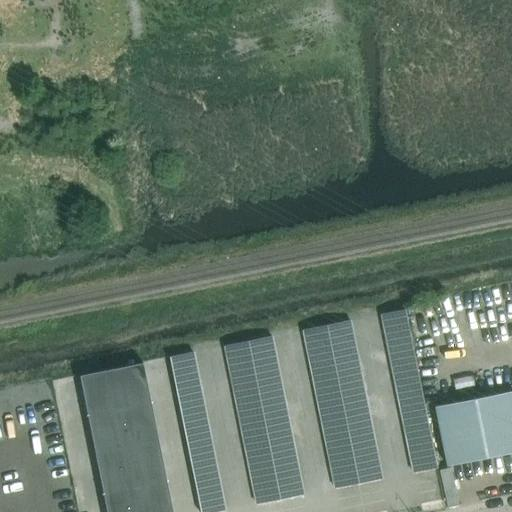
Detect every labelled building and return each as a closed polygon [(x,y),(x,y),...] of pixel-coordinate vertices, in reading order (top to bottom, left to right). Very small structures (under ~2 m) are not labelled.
[(383,326),(406,321),(404,310),(380,314),(383,326)] [(326,326),(328,337),(352,332),(349,321),(326,326)] [(385,337),(409,332),(406,321),(383,326),(385,337)] [(304,342),(328,337),(326,326),(302,330),(304,342)] [(352,332),(328,337),(330,348),(354,343),(352,332)] [(387,348),(411,344),(409,332),(385,337),(387,348)] [(247,341),(250,353),(273,348),(271,337),(247,341)] [(307,353),(330,348),(328,337),(304,342),(307,353)] [(226,357),(250,353),(247,341),(224,346),(226,357)] [(356,354),(354,343),(330,348),(332,359),(356,354)] [(390,359),(413,355),(411,344),(387,348),(390,359)] [(273,348),(250,353),(252,364),(275,359),(273,348)] [(309,364),(332,359),(330,348),(307,353),(309,364)] [(169,357),(171,368),(195,364),(192,352),(169,357)] [(228,369),(252,364),(250,353),(226,357),(228,369)] [(358,366),(356,354),(332,359),(335,370),(358,366)] [(392,371),(415,366),(413,355),(390,359),(392,371)] [(275,359),(252,364),(254,375),(278,370),(275,359)] [(311,375),(335,370),(332,359),(309,364),(311,375)] [(110,369),(114,389),(146,382),(142,362),(110,369)] [(171,368),(173,380),(197,375),(195,364),(171,368)] [(231,380),(254,375),(252,364),(228,369),(231,380)] [(361,377),(358,366),(335,370),(337,382),(361,377)] [(394,382),(418,377),(415,366),(392,371),(394,382)] [(82,395),(114,389),(110,369),(78,375),(82,395)] [(278,370),(254,375),(256,386),(280,382),(278,370)] [(313,386),(337,382),(335,370),(311,375),(313,386)] [(173,380),(176,391),(199,386),(197,375),(173,380)] [(233,391),(256,386),(254,375),(231,380),(233,391)] [(363,388),(361,377),(337,382),(339,393),(363,388)] [(396,393),(420,389),(418,377),(394,382),(396,393)] [(114,389),(118,408),(150,402),(146,382),(114,389)] [(280,382),(256,386),(259,398),(282,393),(280,382)] [(316,398),(339,393),(337,382),(313,386),(316,398)] [(176,391),(178,402),(202,397),(199,386),(176,391)] [(235,402),(259,398),(256,386),(233,391),(235,402)] [(365,399),(363,388),(339,393),(342,404),(365,399)] [(118,408),(114,389),(82,395),(86,415),(118,408)] [(399,405),(422,400),(420,389),(396,393),(399,405)] [(511,390),(434,406),(446,466),(511,452),(511,390)] [(284,404),(282,393),(259,398),(261,409),(284,404)] [(318,409),(342,404),(339,393),(316,398),(318,409)] [(178,402),(180,413),(204,409),(202,397),(178,402)] [(237,414),(261,409),(259,398),(235,402),(237,414)] [(367,411),(365,399),(342,404),(344,415),(367,411)] [(401,416),(425,411),(422,400),(399,405),(401,416)] [(118,408),(122,428),(154,422),(150,402),(118,408)] [(287,415),(284,404),(261,409),(263,420),(287,415)] [(320,420),(344,415),(342,404),(318,409),(320,420)] [(122,428),(118,408),(86,415),(90,434),(122,428)] [(180,413),(183,425),(206,420),(204,409),(180,413)] [(240,425),(263,420),(261,409),(237,414),(240,425)] [(370,422),(367,411),(344,415),(346,427),(370,422)] [(403,427),(427,422),(425,411),(401,416),(403,427)] [(289,426),(287,415),(263,420),(265,431),(289,426)] [(323,431),(346,427),(344,415),(320,420),(323,431)] [(183,425),(185,436),(208,431),(206,420),(183,425)] [(242,436),(265,431),(263,420),(240,425),(242,436)] [(122,428),(126,448),(158,441),(154,422),(122,428)] [(372,433),(370,422),(346,427),(348,438),(372,433)] [(405,438),(429,434),(427,422),(403,427),(405,438)] [(291,438),(289,426),(265,431),(268,443),(291,438)] [(325,443),(348,438),(346,427),(323,431),(325,443)] [(126,448),(122,428),(90,434),(94,454),(126,448)] [(185,436),(187,447),(211,442),(208,431),(185,436)] [(244,447),(268,443),(265,431),(242,436),(244,447)] [(374,444),(372,433),(348,438),(351,449),(374,444)] [(408,450),(431,445),(429,434),(405,438),(408,450)] [(293,449),(291,438),(268,443),(270,454),(293,449)] [(327,454),(351,449),(348,438),(325,443),(327,454)] [(126,448),(130,467),(162,461),(158,441),(126,448)] [(187,447),(189,458),(213,454),(211,442),(187,447)] [(246,458),(270,454),(268,443),(244,447),(246,458)] [(377,455),(374,444),(351,449),(353,460),(377,455)] [(410,461),(434,456),(431,445),(408,450),(410,461)] [(130,467),(126,448),(94,454),(98,474),(130,467)] [(296,460),(293,449),(270,454),(272,465),(296,460)] [(329,465),(353,460),(351,449),(327,454),(329,465)] [(189,458),(192,470),(215,465),(213,454),(189,458)] [(249,470),(272,465),(270,454),(246,458),(249,470)] [(379,467),(377,455),(353,460),(355,472),(379,467)] [(434,456),(410,461),(412,472),(436,467),(434,456)] [(298,471),(296,460),(272,465),(274,476),(298,471)] [(332,476),(355,472),(353,460),(329,465),(332,476)] [(130,467),(134,487),(166,481),(162,461),(130,467)] [(192,470),(194,481),(217,476),(215,465),(192,470)] [(251,481),(274,476),(272,465),(249,470),(251,481)] [(134,487),(130,467),(98,474),(102,493),(134,487)] [(381,478),(379,467),(355,472),(358,483),(381,478)] [(300,483),(298,471),(274,476),(277,487),(300,483)] [(358,483),(355,472),(332,476),(334,488),(358,483)] [(196,492),(220,487),(217,476),(194,481),(196,492)] [(253,492),(277,487),(274,476),(251,481),(253,492)] [(134,487),(138,507),(169,500),(166,481),(134,487)] [(303,494),(300,483),(277,487),(279,499),(303,494)] [(110,511),(138,507),(134,487),(102,493),(105,511),(110,511)] [(199,503),(222,499),(220,487),(196,492),(199,503)] [(279,499),(277,487),(253,492),(255,504),(279,499)] [(222,499),(199,503),(200,511),(213,511),(224,510),(222,499)] [(171,511),(169,500),(138,507),(138,511),(171,511)]
